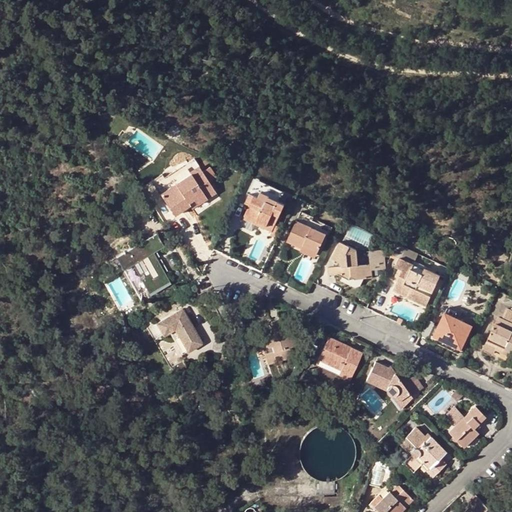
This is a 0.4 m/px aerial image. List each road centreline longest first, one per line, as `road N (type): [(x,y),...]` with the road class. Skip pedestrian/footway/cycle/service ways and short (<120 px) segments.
road 1 (residential): [(209,263),(511,405)]
road 2 (track): [(249,0),(282,26),(368,66),(511,74)]
road 3 (track): [(312,0),(357,22),(511,51)]
